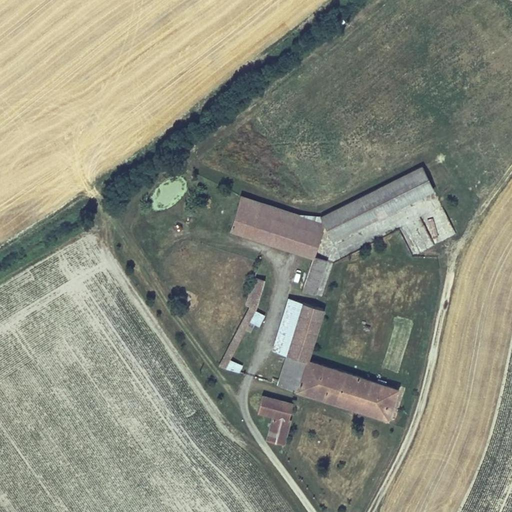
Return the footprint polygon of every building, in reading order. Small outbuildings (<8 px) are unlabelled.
[(422,165),(320,215),(324,222),(332,239),(433,189),(422,165)] [(230,229),(265,241),(276,207),(240,196),(230,229)] [(276,207),(265,241),(299,252),(311,215),(299,215),(276,207)] [(311,215),(299,252),(311,256),(300,289),(313,293),(324,259),(313,255),(324,222),(320,215),(311,215)] [(254,276),(246,303),(255,308),(264,278),(254,276)] [(273,349),(286,353),(302,302),(289,297),(273,349)] [(286,353),(277,384),(345,406),(348,396),(351,397),(358,376),(306,360),(322,308),(302,302),(286,353)] [(219,365),(225,367),(229,358),(249,319),(254,309),(249,306),(234,334),(236,335),(228,350),(227,349),(219,365)] [(254,309),(249,319),(257,324),(263,314),(254,309)] [(229,358),(225,367),(239,372),(242,365),(229,358)] [(358,376),(351,397),(372,403),(369,414),(386,419),(396,388),(384,385),(385,381),(377,379),(376,382),(358,376)] [(262,394),(258,411),(273,415),(267,439),(283,443),(290,418),(288,417),(292,402),(262,394)] [(348,396),(345,406),(369,414),(372,403),(351,397),(348,396)]
